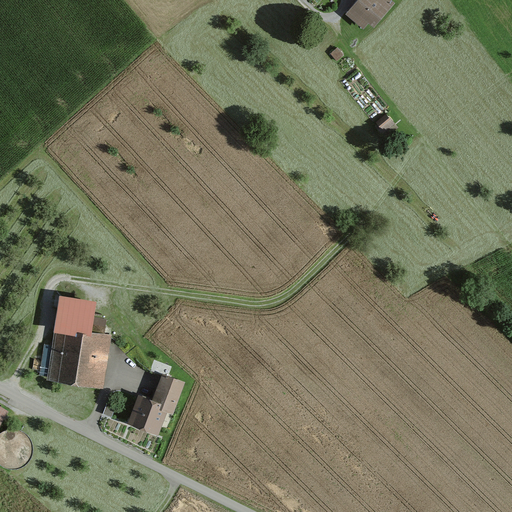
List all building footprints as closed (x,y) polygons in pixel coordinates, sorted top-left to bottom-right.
[(386,0),(356,0),(344,14),(361,28),(377,21),(391,4),(386,0)] [(335,48),(327,56),(334,62),(341,55),(335,48)] [(396,128),(388,119),(375,130),(383,139),(396,128)] [(108,337),(53,328),(45,382),(99,390),(108,337)] [(151,403),(136,398),(127,425),(155,435),(164,409),(172,412),(181,384),(160,376),(151,403)] [(107,402),(106,415),(121,415),(121,402),(107,402)] [(0,424),(9,410),(0,404),(0,424)] [(19,437),(0,434),(0,457),(17,459),(19,437)]
